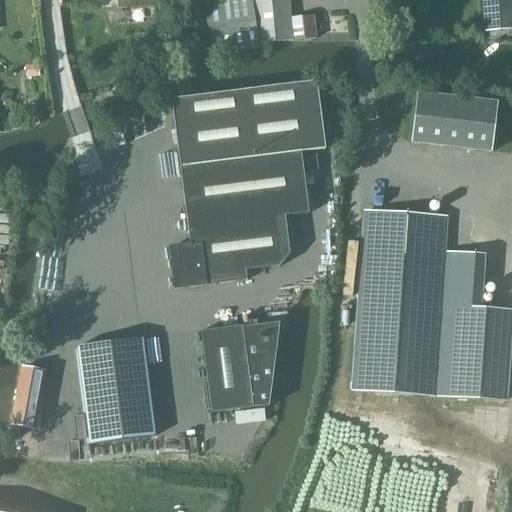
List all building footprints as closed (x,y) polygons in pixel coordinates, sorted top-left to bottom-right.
[(115,0),(116,9),(164,5),(163,0),(115,0)] [(211,56),(238,53),(257,50),(251,0),(210,0),(209,1),(209,2),(207,2),(208,9),(206,9),(211,56)] [(253,0),(258,45),(313,39),(311,17),(289,19),(287,0),(253,0)] [(511,0),(487,0),(490,31),(511,29),(511,0)] [(96,54),(84,55),(86,68),(97,66),(96,54)] [(37,67),(26,68),(27,80),(39,78),(37,67)] [(35,105),(31,80),(18,83),(22,107),(35,105)] [(172,100),(190,246),(170,249),(176,290),(247,281),(246,271),(281,267),(290,255),(285,217),(309,214),(302,152),(326,149),(318,83),(172,100)] [(411,143),(492,153),(498,104),(417,94),(411,143)] [(438,398),(447,272),(444,271),(445,253),(447,217),(368,212),(355,392),(438,398)] [(68,274),(49,275),(51,303),(97,299),(91,229),(64,232),(68,274)] [(445,253),(444,271),(447,272),(438,398),(504,403),(510,312),(481,309),(484,256),(445,253)] [(240,328),(201,333),(211,414),(269,406),(280,323),(240,329),(240,328)] [(142,340),(78,348),(90,446),(154,438),(142,340)] [(36,432),(46,370),(21,366),(10,428),(36,432)]
